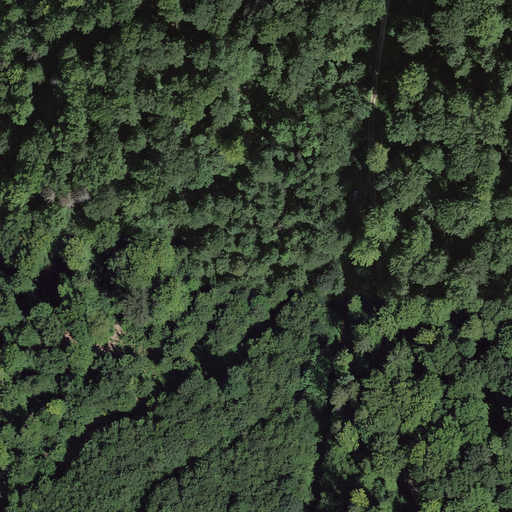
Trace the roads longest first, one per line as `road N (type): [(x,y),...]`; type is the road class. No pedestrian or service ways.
road 1 (track): [(425,511),(399,435),(367,186),(387,0)]
road 2 (track): [(317,511),(367,186)]
